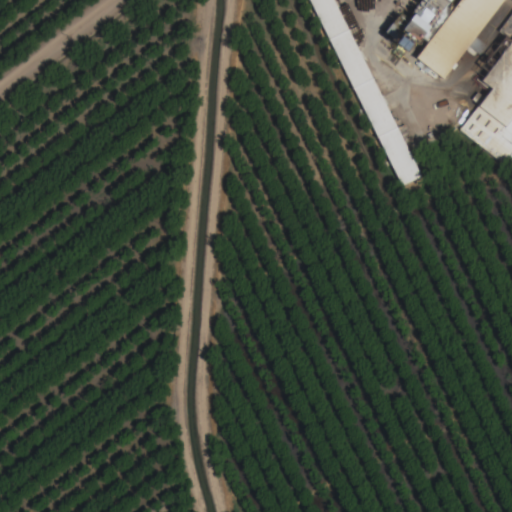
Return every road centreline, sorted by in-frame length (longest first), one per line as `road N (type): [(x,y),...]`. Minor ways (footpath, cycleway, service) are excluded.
road 1 (residential): [(228,0),(201,403),(220,511)]
road 2 (residential): [(0,94),(125,0)]
